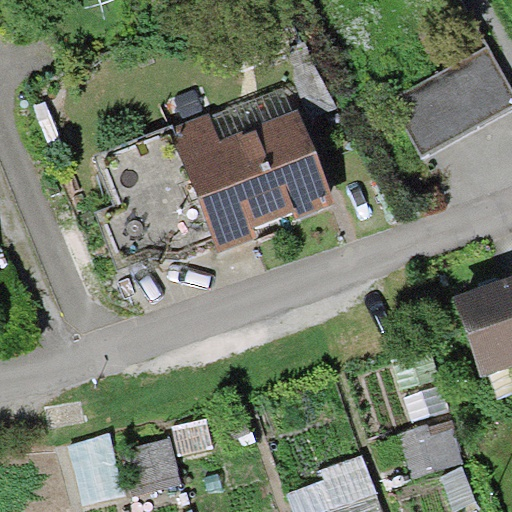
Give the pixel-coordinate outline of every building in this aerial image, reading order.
[(511,78),(494,47),(393,104),(424,159),(511,109),(511,78)] [(290,92),(108,163),(137,238),(196,215),(208,246),(331,198),(290,92)] [(511,280),(491,288),(453,302),(481,378),(511,366),(511,280)] [(407,433),(416,476),(449,469),(457,505),(474,502),(458,422),(407,433)] [(114,438),(78,443),(87,499),(122,494),(114,438)] [(276,511),(273,454),(241,456),(244,511),(276,511)] [(389,511),(370,458),(291,487),(300,511),(389,511)]
